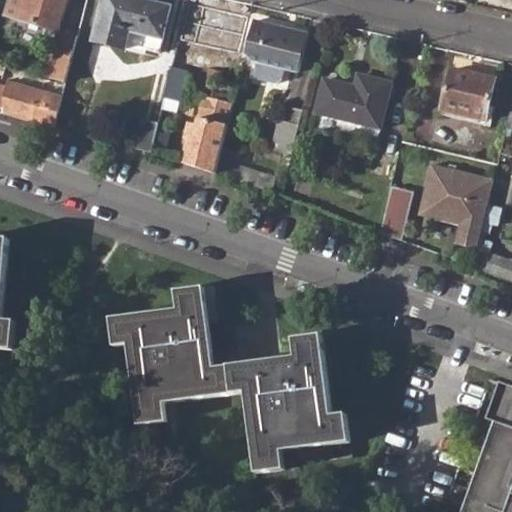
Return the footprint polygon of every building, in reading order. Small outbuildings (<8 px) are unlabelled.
[(66,0),(9,0),(9,3),(62,19),(66,0)] [(172,12),(127,0),(103,0),(92,43),(158,60),(172,12)] [(229,56),(239,19),(198,10),(190,45),(193,47),(191,56),(203,59),(206,50),(229,56)] [(48,64),(67,70),(81,25),(62,19),(48,64)] [(294,79),(304,39),(252,27),(244,67),(252,69),(265,72),(280,76),(294,79)] [(265,72),(252,69),(249,84),(272,89),(278,88),(280,76),(265,72)] [(178,104),(186,75),(171,71),(163,100),(178,104)] [(495,84),(452,74),(441,115),(485,126),(495,84)] [(375,132),(387,86),(358,80),(355,93),(321,85),(313,118),(375,132)] [(0,90),(0,115),(49,129),(59,98),(3,81),(0,90)] [(178,166),(214,178),(220,153),(231,107),(201,100),(194,129),(186,127),(178,166)] [(144,119),(134,154),(148,158),(158,123),(144,119)] [(296,129),(273,123),(266,152),(289,158),(296,129)] [(273,180),(234,168),(237,157),(220,153),(214,178),(268,197),(273,180)] [(430,165),(423,197),(431,199),(435,205),(432,219),(460,226),(455,245),(477,249),(493,181),(430,165)] [(402,242),(414,193),(392,188),(381,234),(402,242)] [(431,199),(423,197),(418,216),(432,219),(435,205),(431,199)] [(0,347),(16,349),(17,324),(5,323),(11,240),(0,239),(0,347)] [(511,265),(477,249),(473,266),(511,282),(511,265)] [(244,399),(252,480),(282,476),(281,458),(348,451),(346,420),(332,420),(324,339),(295,343),(298,361),(214,368),(204,290),(174,294),(176,310),(114,316),(116,346),(127,345),(136,428),(161,425),(161,408),(244,399)] [(491,422),(499,425),(506,406),(511,407),(511,387),(505,385),(491,422)] [(511,511),(511,407),(506,406),(499,425),(467,511),(511,511)]
